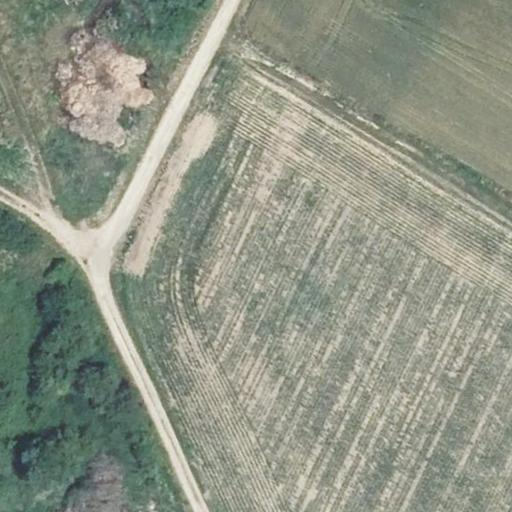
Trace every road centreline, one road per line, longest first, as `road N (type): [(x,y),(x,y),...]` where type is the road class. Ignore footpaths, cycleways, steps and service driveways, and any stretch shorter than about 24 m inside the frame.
road 1 (track): [(211,34),(511,206)]
road 2 (track): [(97,259),(228,0)]
road 3 (track): [(208,511),(97,259)]
road 4 (track): [(0,58),(26,117),(51,215)]
road 5 (track): [(0,187),(51,215),(97,259)]
